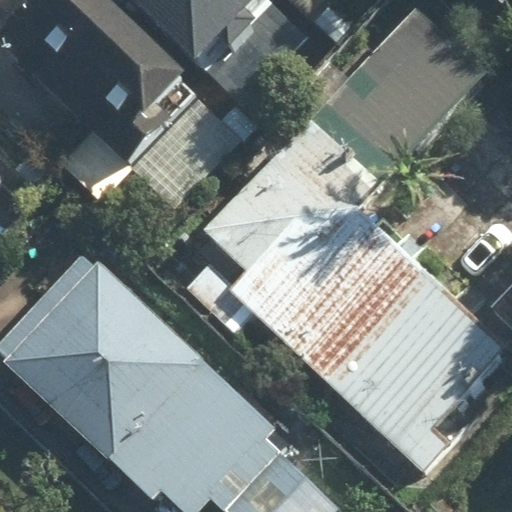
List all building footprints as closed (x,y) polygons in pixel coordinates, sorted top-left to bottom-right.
[(220,100),(209,90),(219,80),(132,0),(65,0),(23,46),(145,159),(184,118),(194,127),(220,100)] [(155,0),(228,68),(251,43),(260,51),(283,26),(275,18),(291,0),(155,0)] [(414,462),(511,367),(511,343),(382,210),(509,88),(424,0),(396,0),(305,88),(332,115),(215,227),(261,274),(244,298),(414,462)] [(0,201),(16,184),(0,168),(0,201)] [(300,424),(96,247),(0,347),(0,353),(165,509),(176,498),(190,511),(219,511),(226,505),(234,511),(355,511),(357,509),(285,441),(300,424)] [(511,296),(496,313),(511,328),(511,296)]
